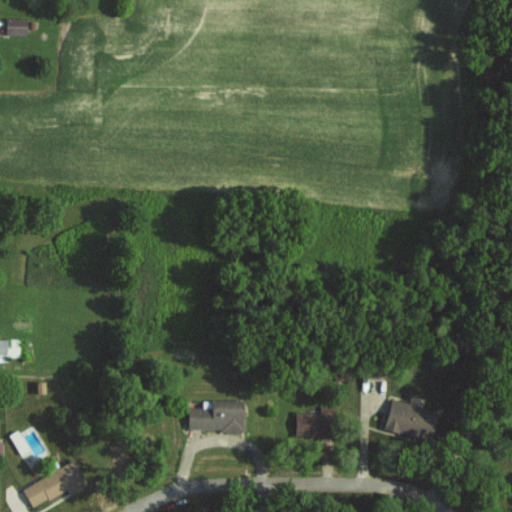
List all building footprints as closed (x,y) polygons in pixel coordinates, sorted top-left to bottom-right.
[(24,17),(3,17),(3,33),(24,34),(24,17)] [(16,356),(16,338),(0,337),(0,360),(3,361),(3,356),(16,356)] [(240,399),(202,400),(202,407),(184,407),(185,430),(241,430),(240,399)] [(381,428),(428,439),(435,410),(388,399),(381,428)] [(322,412),(292,412),(292,437),(322,437),(322,412)] [(25,450),(16,429),(7,433),(16,454),(25,450)] [(19,487),(29,507),(63,488),(66,493),(85,483),(72,459),(19,487)]
